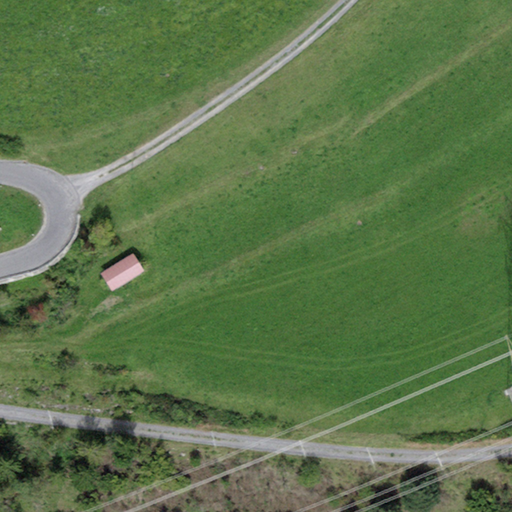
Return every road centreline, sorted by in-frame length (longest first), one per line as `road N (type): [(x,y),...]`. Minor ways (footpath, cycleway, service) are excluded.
road 1 (track): [(511,459),(368,465),(0,417)]
road 2 (track): [(68,202),(157,157),(307,53),(364,0)]
road 3 (unclassified): [(0,272),(59,249),(71,218),(61,193),(0,174)]
road 4 (track): [(0,350),(82,333),(108,304)]
